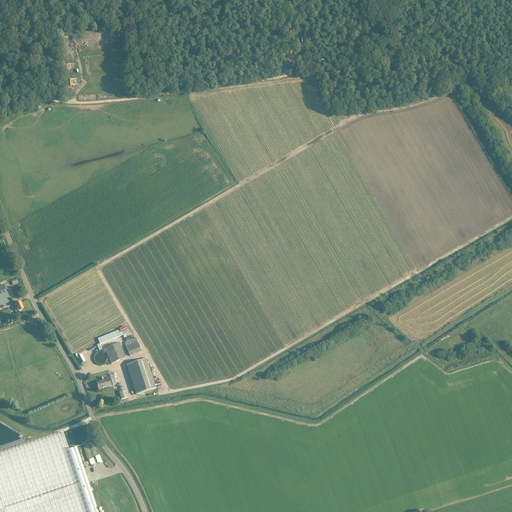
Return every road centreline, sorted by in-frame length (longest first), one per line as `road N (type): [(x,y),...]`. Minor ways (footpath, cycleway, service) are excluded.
road 1 (unclassified): [(144,511),(98,435),(0,215)]
road 2 (track): [(252,81),(100,101),(39,100),(0,117)]
road 3 (track): [(442,54),(320,72)]
